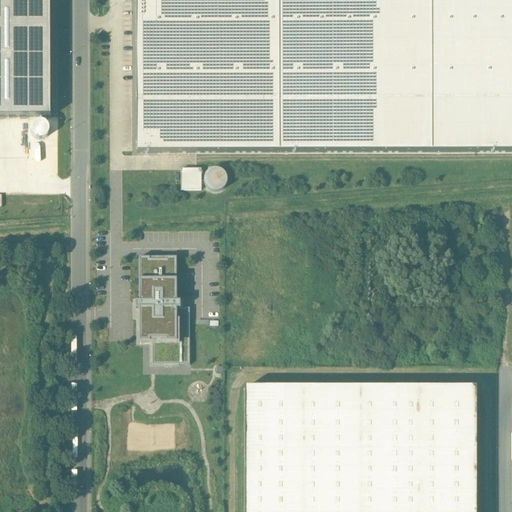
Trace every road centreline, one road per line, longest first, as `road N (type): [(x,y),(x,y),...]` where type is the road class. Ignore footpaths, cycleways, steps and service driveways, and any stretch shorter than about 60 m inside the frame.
road 1 (unclassified): [(80,0),(78,511)]
road 2 (unclassified): [(506,389),(504,511)]
